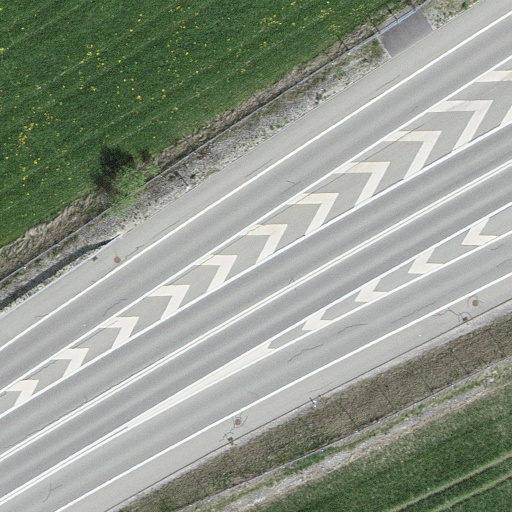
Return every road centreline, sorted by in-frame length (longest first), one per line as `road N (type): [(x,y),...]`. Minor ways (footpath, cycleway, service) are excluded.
road 1 (trunk): [(511,34),(0,371)]
road 2 (trunk): [(0,458),(511,161)]
road 3 (trunk): [(16,511),(143,437),(511,250)]
